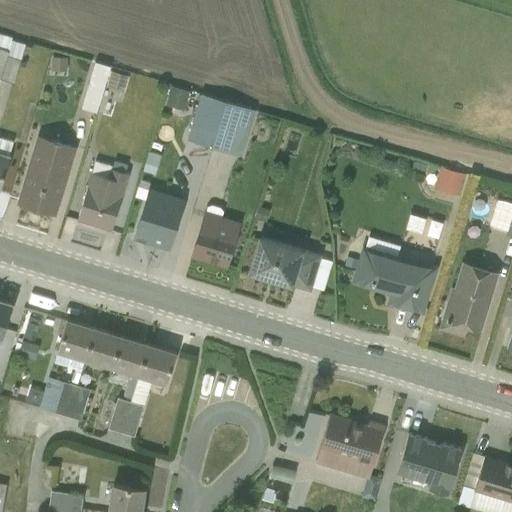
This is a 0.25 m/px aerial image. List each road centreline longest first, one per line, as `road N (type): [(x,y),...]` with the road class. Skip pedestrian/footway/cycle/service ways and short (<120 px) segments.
road 1 (tertiary): [(0,248),(511,403)]
road 2 (track): [(278,0),(296,67),(326,109),(511,168)]
road 3 (residential): [(180,511),(211,413),(245,415),(257,443),(218,491)]
